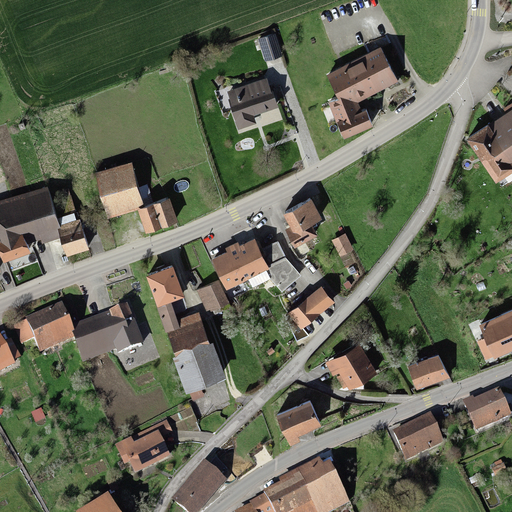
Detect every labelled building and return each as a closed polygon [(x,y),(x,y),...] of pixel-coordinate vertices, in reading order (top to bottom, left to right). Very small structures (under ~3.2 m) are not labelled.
[(378,49),(326,76),(338,99),(327,104),(345,137),(367,126),(354,100),(394,80),(378,49)] [(263,79),(225,93),(239,132),(277,117),(263,79)] [(511,109),(484,128),(511,168),(511,109)] [(511,168),(484,128),(466,140),(496,184),(511,173),(511,168)] [(125,163),(94,174),(109,217),(140,205),(125,163)] [(44,188),(0,201),(0,235),(14,231),(20,229),(24,242),(58,232),(49,205),(44,188)] [(60,201),(49,205),(58,232),(65,254),(85,247),(67,191),(58,194),(60,201)] [(166,200),(137,210),(144,231),(174,220),(166,200)] [(308,200),(283,214),(290,227),(285,230),(293,245),(312,235),(307,224),(318,218),(308,200)] [(21,252),(14,231),(0,235),(0,240),(0,241),(0,255),(1,259),(21,252)] [(217,283),(220,290),(266,271),(254,242),(238,249),(236,246),(226,250),(227,254),(208,262),(217,283)] [(144,276),(155,306),(167,302),(181,297),(169,267),(144,276)] [(217,283),(197,292),(206,312),(226,303),(220,290),(217,283)] [(163,327),(175,322),(167,302),(155,306),(163,327)] [(58,308),(23,322),(36,354),(70,338),(67,329),(58,308)] [(67,329),(70,338),(80,364),(125,347),(126,351),(138,347),(123,308),(67,329)] [(511,311),(479,325),(493,358),(511,350),(511,311)] [(297,313),(289,316),(295,330),(303,327),(297,313)] [(175,322),(163,327),(174,356),(171,357),(184,391),(222,376),(210,343),(206,344),(195,315),(175,322)] [(374,373),(357,346),(326,365),(343,392),(374,373)] [(0,347),(0,371),(10,367),(0,347)] [(436,356),(407,366),(416,391),(445,381),(436,356)] [(471,402),(462,406),(473,431),(505,418),(496,394),(472,404),(471,402)] [(307,403),(274,417),(284,441),(317,427),(307,403)] [(392,434),(404,461),(441,444),(429,418),(392,434)] [(151,430),(114,449),(128,477),(166,458),(151,430)] [(247,430),(214,457),(233,481),(253,465),(249,460),(262,449),(247,430)] [(317,462),(278,482),(280,486),(261,496),(262,498),(250,505),(251,507),(242,511),(335,511),(347,506),(327,468),(321,471),(317,462)] [(202,466),(171,502),(182,511),(196,511),(222,483),(202,466)]
